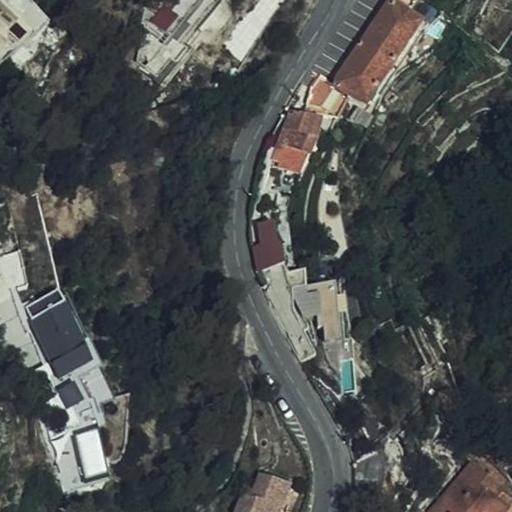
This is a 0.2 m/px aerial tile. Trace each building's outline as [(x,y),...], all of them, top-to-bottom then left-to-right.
[(0,0),(0,39),(30,14),(18,0),(0,0)] [(398,11),(380,0),(356,0),(311,72),(320,78),(333,88),(363,107),(415,22),(398,11)] [(380,0),(398,11),(405,0),(380,0)] [(333,88),(320,78),(313,87),(311,87),(307,104),(321,107),(333,88)] [(284,149),(279,164),(299,172),(305,156),(307,157),(314,141),(315,141),(317,136),(316,136),(320,117),(293,111),(286,126),(284,125),(277,146),(284,149)] [(284,149),(277,146),(273,156),(281,158),(284,149)] [(289,258),(273,259),(273,263),(275,277),(291,275),(290,259),(289,258)] [(322,315),(325,339),(348,337),(343,280),(299,283),(302,317),(322,315)] [(52,290),(22,304),(49,361),(80,345),(52,290)] [(433,393),(430,393),(427,390),(421,396),(424,399),(441,397),(440,392),(443,392),(442,385),(432,386),(433,393)] [(256,511),(264,495),(270,497),(279,475),(246,462),(235,485),(228,482),(219,504),(214,502),(209,511),(256,511)] [(487,511),(496,503),(457,463),(415,505),(421,511),(487,511)] [(264,495),(256,511),(263,511),(270,497),(264,495)]
